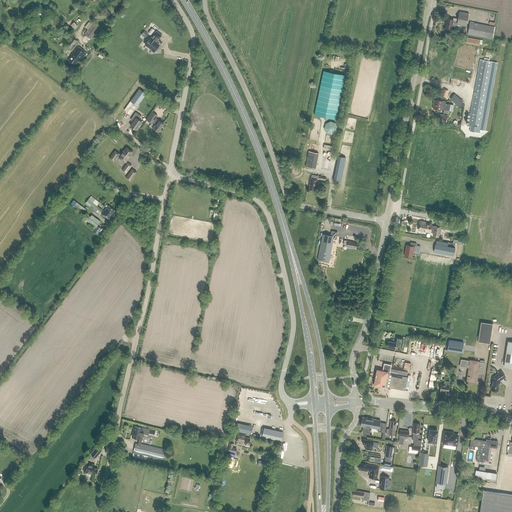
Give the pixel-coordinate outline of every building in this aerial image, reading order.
[(466,26),(468,13),(459,12),(457,25),(466,26)] [(446,22),(445,28),(451,29),(452,26),(455,26),(456,23),(457,19),(453,18),(453,20),(446,18),(446,22)] [(101,27),(94,22),(85,34),(91,39),(101,27)] [(470,22),(468,34),(492,39),(495,27),(470,22)] [(161,35),(156,31),(151,38),(150,37),(145,44),(153,51),(154,51),(155,51),(156,49),(159,45),(156,42),(161,35)] [(70,50),(77,41),(73,38),(66,47),(70,50)] [(71,55),(72,56),(68,60),(74,65),(78,61),(79,62),(86,53),(78,46),(71,55)] [(468,124),(467,126),(468,127),(468,126),(471,127),(470,130),(470,131),(479,133),(480,132),(480,130),(485,131),(497,63),(492,62),(489,61),(484,60),(480,60),(468,124)] [(336,119),(344,74),(323,71),(319,89),(327,90),(327,92),(329,92),(328,96),(329,96),(328,98),(331,99),(329,109),(328,114),(325,114),(325,117),(336,119)] [(140,89),(131,101),(132,103),(137,106),(146,94),(141,90),(140,89)] [(462,102),(453,94),(450,99),(459,106),(462,102)] [(167,101),(162,98),(158,104),(163,107),(167,101)] [(434,100),(434,103),(433,109),(441,110),(443,110),(443,109),(449,111),(450,104),(446,103),(446,102),(434,100)] [(141,116),(136,112),(132,118),(134,120),(131,125),(136,129),(142,121),(139,119),(141,116)] [(158,115),(153,112),(147,120),(152,124),(152,123),(154,125),(152,128),(158,132),(164,124),(159,121),(158,122),(154,120),(158,115)] [(337,124),(327,121),(324,131),(334,134),(337,124)] [(129,157),(133,152),(127,147),(123,152),(123,151),(121,155),(115,151),(110,158),(114,161),(118,156),(119,157),(126,162),(129,157)] [(305,166),(316,168),(319,153),(308,151),(305,166)] [(333,181),(340,182),(345,157),(339,156),(333,181)] [(131,165),(128,163),(122,170),(126,173),(131,165)] [(137,172),(132,169),(125,177),(130,181),(137,172)] [(317,179),(325,181),(326,178),(312,175),(311,178),(310,185),(309,189),(314,190),(315,186),(316,186),(317,179)] [(103,210),(89,199),(86,203),(99,214),(103,210)] [(73,200),(70,204),(85,214),(88,209),(73,200)] [(106,209),(105,208),(101,214),(109,220),(113,214),(115,210),(109,206),(106,209)] [(100,221),(91,215),(88,220),(97,227),(100,221)] [(420,221),(419,230),(434,233),(433,235),(439,236),(441,227),(431,226),(432,224),(426,223),(426,222),(420,221)] [(450,231),(461,234),(463,226),(452,224),(450,231)] [(319,260),(327,262),(329,251),(330,252),(333,238),(336,239),(338,233),(332,231),(331,236),(323,234),(318,265),(319,260)] [(353,243),(353,242),(348,241),(344,240),(343,245),(347,246),(347,248),(354,249),(355,247),(357,247),(357,243),(353,243)] [(412,243),(412,246),(406,245),(404,256),(412,257),(413,251),(419,252),(420,246),(416,245),(417,244),(412,243)] [(435,244),(434,252),(439,253),(454,255),(455,248),(447,247),(435,244)] [(493,324),(481,322),(478,342),(490,344),(493,324)] [(388,341),(387,347),(395,349),(395,346),(402,347),(403,339),(396,337),(395,343),(388,341)] [(464,341),(449,338),(447,348),(462,350),(464,341)] [(470,368),(468,380),(475,381),(476,373),(483,374),(485,363),(461,359),(460,367),(470,368)] [(385,386),(405,390),(408,377),(407,377),(408,372),(400,371),(400,373),(390,371),(391,365),(384,363),(382,371),(377,369),(374,385),(380,386),(380,388),(380,386),(381,387),(383,386),(385,386)] [(505,377),(501,371),(493,378),(492,386),(491,386),(491,388),(491,389),(491,390),(493,390),(493,391),(495,391),(496,391),(498,391),(500,381),(505,377)] [(444,385),(441,384),(440,390),(448,391),(449,385),(449,381),(445,381),(444,385)] [(378,432),(385,433),(387,424),(380,423),(380,421),(362,417),(361,426),(363,427),(362,431),(363,431),(365,431),(365,434),(364,434),(372,435),(369,435),(370,430),(371,430),(369,430),(370,428),(378,429),(378,432)] [(395,425),(396,421),(391,421),(391,424),(390,424),(389,429),(387,429),(386,434),(395,435),(395,430),(396,425),(395,425)] [(420,424),(414,423),(413,433),(414,433),(413,435),(413,434),(412,440),(414,440),(414,446),(412,445),(412,450),(420,451),(420,446),(421,441),(418,440),(419,436),(418,436),(419,433),(420,424)] [(142,428),(134,426),(132,437),(140,439),(141,433),(148,435),(150,429),(142,427),(142,428)] [(283,432),(264,428),(262,437),(281,441),(283,432)] [(399,430),(399,436),(398,444),(403,445),(404,436),(408,437),(409,431),(399,430)] [(438,431),(430,430),(428,442),(436,443),(438,431)] [(456,445),(458,435),(453,435),(453,433),(445,432),(443,443),(456,445)] [(250,439),(245,437),(245,436),(238,434),(236,441),(247,444),(247,442),(249,443),(250,439)] [(368,440),(364,439),(363,444),(367,445),(366,449),(372,450),(372,446),(378,447),(379,443),(373,442),(373,440),(368,439),(368,440)] [(472,439),(471,445),(478,446),(476,461),(484,462),(484,461),(488,461),(490,447),(497,448),(498,441),(486,440),(486,441),(472,439)] [(163,460),(165,450),(151,446),(150,447),(135,443),(133,451),(148,455),(148,456),(163,460)] [(235,452),(236,448),(232,447),(234,444),(230,443),(228,450),(235,452)] [(96,458),(102,450),(97,446),(91,454),(96,458)] [(95,473),(97,474),(98,469),(94,468),(95,465),(85,463),(84,472),(95,474),(95,473)] [(362,469),(362,470),(370,471),(369,476),(377,477),(379,467),(363,464),(359,463),(359,469),(362,469)] [(445,484),(448,467),(439,466),(437,482),(445,484)] [(476,469),(475,476),(496,480),(497,472),(476,469)] [(381,476),(379,489),(388,490),(388,487),(390,487),(391,480),(389,480),(389,477),(381,476)] [(364,492),(359,491),(359,492),(354,491),(353,495),(359,496),(359,497),(362,497),(362,500),(369,501),(370,493),(364,492)] [(511,511),(511,494),(483,491),(479,511),(511,511)]
